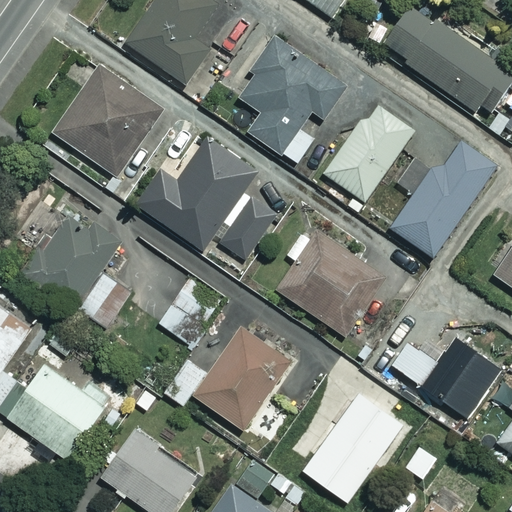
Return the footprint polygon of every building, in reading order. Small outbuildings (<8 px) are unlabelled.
[(185,81),(233,10),(218,0),(155,0),(127,42),(185,81)] [(348,0),(309,0),(336,18),(348,0)] [(503,66),(410,2),(381,43),(475,107),(503,66)] [(349,81),(274,36),(238,96),(261,109),(248,130),(299,161),(314,136),(298,126),(309,108),(326,118),(349,81)] [(53,131),(128,184),(175,117),(101,64),(53,131)] [(413,130),(374,101),(324,170),(363,199),(413,130)] [(256,170),(207,136),(178,177),(160,165),(135,201),(209,251),(218,239),(247,259),(278,213),(243,189),(256,170)] [(495,164),(458,138),(436,170),(415,156),(398,181),(414,192),(390,225),(432,255),(495,164)] [(122,236),(77,202),(28,267),(104,325),(131,291),(99,267),(122,236)] [(318,228),(312,236),(302,230),(285,254),(295,261),(277,288),(345,334),(385,274),(318,228)] [(511,243),(493,273),(511,285),(511,243)] [(195,346),(224,299),(188,276),(158,323),(195,346)] [(34,320),(0,295),(0,408),(66,456),(103,405),(17,343),(34,320)] [(241,324),(207,372),(187,359),(164,391),(183,405),(193,392),(244,428),(292,361),(241,324)] [(505,367),(457,334),(439,360),(408,339),(391,363),(469,418),(505,367)] [(402,422),(358,391),(303,468),(347,499),(402,422)] [(511,425),(500,442),(511,451),(511,425)] [(170,511),(198,474),(134,428),(101,475),(152,511),(170,511)] [(438,456),(420,443),(405,465),(422,477),(438,456)] [(274,472),(252,455),(207,511),(278,511),(256,495),(274,472)] [(421,511),(446,511),(429,501),(421,511)]
